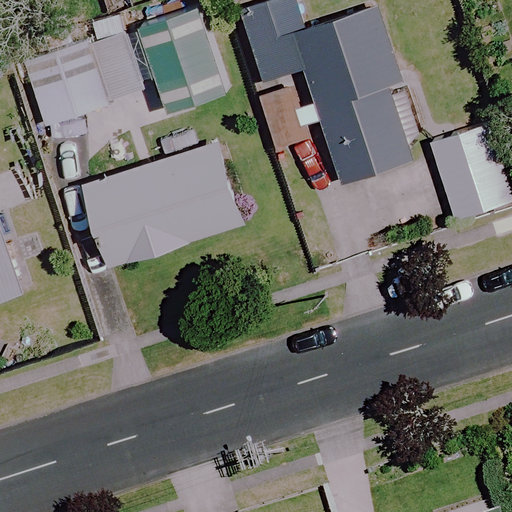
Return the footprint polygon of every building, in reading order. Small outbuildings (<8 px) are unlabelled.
[(322,121),(342,182),(415,158),(390,84),(405,79),(380,2),(307,26),(298,0),(285,0),(243,14),(265,80),(304,67),(315,99),(298,104),(293,85),(259,96),(275,147),(309,136),(306,126),(322,121)] [(76,149),(65,119),(146,88),(122,25),(23,63),(47,126),(33,132),(44,161),(76,149)] [(511,176),(496,123),(434,141),(457,219),(511,203),(511,176)] [(221,136),(83,180),(112,270),(250,225),(221,136)] [(0,211),(0,302),(25,295),(0,211)]
